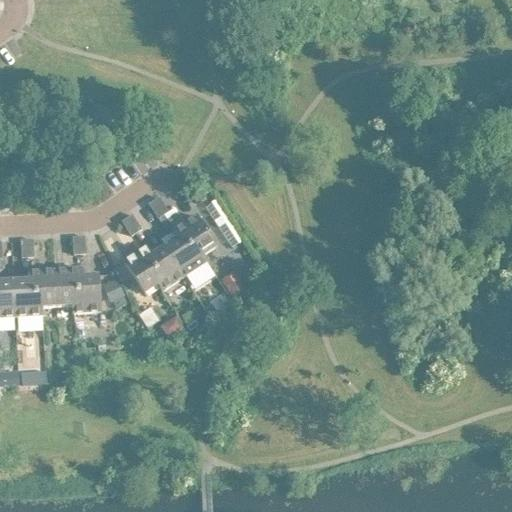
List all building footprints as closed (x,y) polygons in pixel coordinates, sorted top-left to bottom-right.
[(153,200),(158,208),(168,201),(163,194),(153,200)] [(168,201),(158,208),(162,215),(169,211),(173,208),(168,201)] [(173,208),(169,211),(178,225),(189,219),(179,204),(173,208)] [(126,218),(131,225),(141,219),(136,211),(126,218)] [(206,253),(207,252),(220,244),(200,213),(177,228),(181,235),(182,234),(190,246),(198,241),(206,253)] [(141,219),(131,225),(135,232),(146,226),(141,219)] [(77,234),(77,242),(90,242),(89,233),(77,234)] [(169,243),(189,274),(211,259),(207,252),(206,253),(198,241),(190,246),(182,234),(181,235),(169,243)] [(25,237),(25,246),(38,245),(37,236),(25,237)] [(90,242),(77,242),(78,251),(90,250),(90,242)] [(166,288),(189,274),(169,243),(156,251),(155,251),(163,264),(155,269),(162,281),(162,282),(166,288)] [(155,251),(156,251),(152,244),(128,259),(148,290),(162,282),(162,281),(155,269),(163,264),(155,251)] [(38,245),(25,246),(26,254),(38,254),(38,245)] [(85,273),(86,273),(86,265),(59,267),(61,304),(76,303),(77,303),(76,288),(86,288),(85,273)] [(45,305),(46,305),(61,304),(59,267),(32,268),(33,276),(34,291),(44,290),(45,305)] [(239,268),(225,277),(237,295),(251,286),(239,268)] [(102,272),(86,273),(85,273),(86,288),(76,288),(77,303),(76,303),(77,311),(105,309),(102,272)] [(47,313),(46,305),(45,305),(44,290),(34,291),(33,276),(17,277),(20,314),(47,313)] [(17,277),(2,278),(3,293),(0,292),(0,315),(20,314),(17,277)] [(119,277),(109,283),(121,306),(132,300),(119,277)] [(169,321),(169,329),(172,335),(188,323),(181,313),(169,321)] [(50,369),(38,369),(38,381),(51,381),(50,369)]
